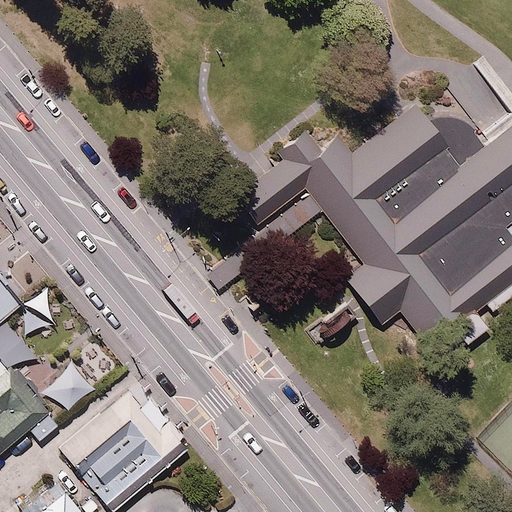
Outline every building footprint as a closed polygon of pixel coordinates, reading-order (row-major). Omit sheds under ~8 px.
[(399,307),(425,340),(511,272),(511,119),(484,141),(468,121),(446,113),(425,116),(413,101),(350,150),(333,128),(315,142),(305,129),(277,150),(284,159),(238,195),(258,220),(303,185),(361,258),(341,273),(379,322),(399,307)] [(0,316),(14,305),(0,288),(0,371),(7,366),(0,357),(0,316)] [(35,388),(47,401),(56,393),(64,403),(91,380),(71,357),(35,388)] [(0,371),(0,444),(45,407),(7,366),(0,371)] [(156,428),(126,389),(60,446),(108,505),(185,444),(166,420),(156,428)] [(58,420),(50,410),(29,426),(38,437),(58,420)] [(83,511),(65,487),(32,511),(83,511)]
